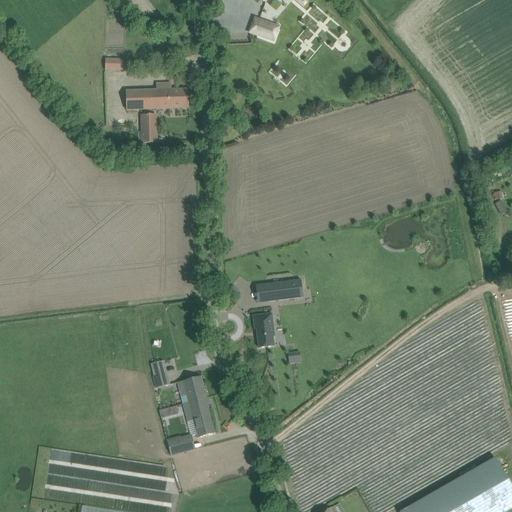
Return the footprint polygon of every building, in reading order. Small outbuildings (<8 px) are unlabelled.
[(255,18),(250,33),(274,42),(279,27),(255,18)] [(124,70),(125,60),(115,60),(115,70),(124,70)] [(171,84),(161,84),(157,84),(157,90),(126,91),(127,110),(189,108),(188,89),(171,90),(171,84)] [(157,143),(157,123),(145,124),(144,115),(141,115),(142,143),(157,143)] [(500,193),(495,195),(497,202),(503,200),(500,193)] [(267,285),(256,286),(258,303),(269,302),(303,298),(301,280),(267,285)] [(272,314),(253,316),(255,330),(257,330),(259,348),(274,347),(273,336),(275,336),(272,314)] [(272,376),(312,359),(305,344),(266,361),(272,376)] [(156,389),(170,385),(163,361),(151,364),(155,376),(152,377),(156,389)] [(201,377),(178,383),(183,404),(207,398),(201,377)] [(207,398),(183,404),(188,423),(193,421),(198,438),(206,436),(216,434),(207,398)] [(174,436),(175,440),(167,442),(171,456),(195,450),(191,436),(181,438),(180,435),(174,436)] [(511,487),(495,458),(401,511),(506,511),(511,509),(511,487)]
